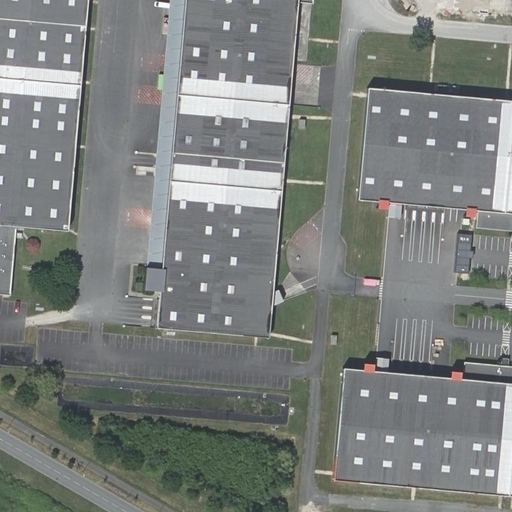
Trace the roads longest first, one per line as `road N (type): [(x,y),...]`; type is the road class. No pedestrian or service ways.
road 1 (track): [(316,370),(309,480),(315,492),(476,511)]
road 2 (tertiary): [(0,438),(127,511)]
